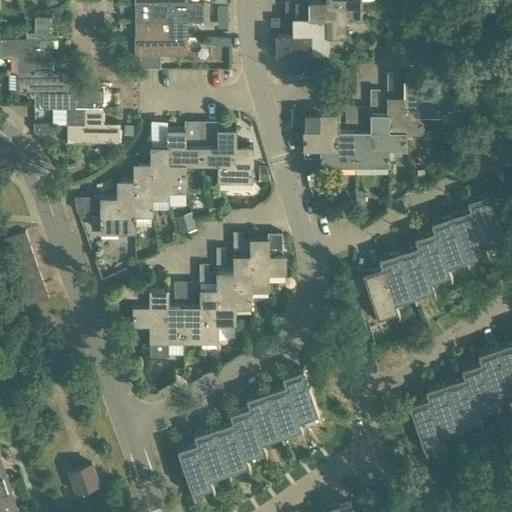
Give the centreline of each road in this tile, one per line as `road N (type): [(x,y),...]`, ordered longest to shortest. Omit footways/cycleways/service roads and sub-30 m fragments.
road 1 (residential): [(272,511),(366,443),(365,399),(511,299)]
road 2 (residential): [(128,431),(46,199),(0,135)]
road 3 (residential): [(128,431),(283,341),(307,294),(308,252)]
road 4 (residential): [(308,252),(358,235),(487,157)]
road 5 (residential): [(262,96),(341,94),(389,56),(445,56)]
road 6 (residential): [(296,215),(239,220),(149,264)]
road 7 (residential): [(296,215),(262,96)]
